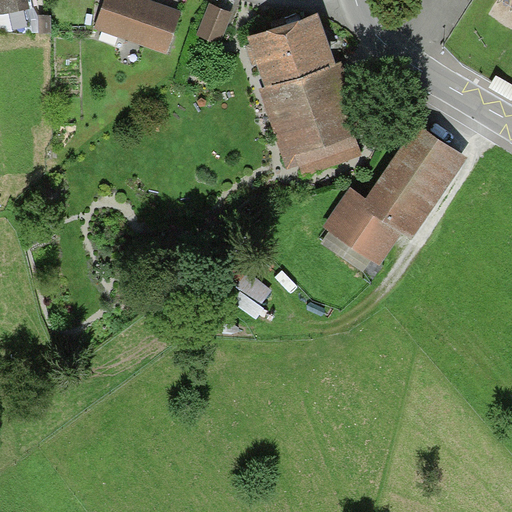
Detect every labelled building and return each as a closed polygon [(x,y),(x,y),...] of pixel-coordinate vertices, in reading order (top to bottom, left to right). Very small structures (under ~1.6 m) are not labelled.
[(0,0),(0,13),(33,6),(31,0),(0,0)] [(148,0),(104,0),(94,30),(169,54),(183,11),(148,0)] [(210,3),(197,34),(220,43),(233,12),(210,3)] [(282,26),(248,38),(267,90),(261,92),(289,171),(297,168),(301,178),(361,156),(353,134),(367,130),(342,61),(337,63),(319,13),(282,26)] [(412,239),(465,159),(452,150),(415,126),(367,199),(350,187),(323,227),(380,264),(401,232),(412,239)] [(246,276),(236,289),(257,305),(268,292),(246,276)]
